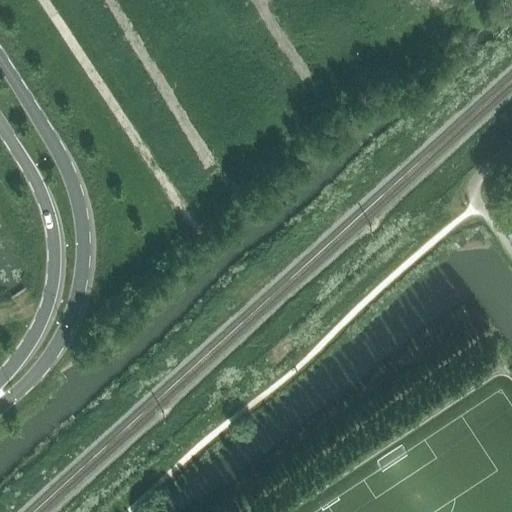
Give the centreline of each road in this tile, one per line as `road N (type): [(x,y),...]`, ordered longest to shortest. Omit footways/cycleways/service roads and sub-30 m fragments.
road 1 (tertiary): [(0,405),(63,336),(84,240),(63,160),(0,61)]
road 2 (tertiary): [(0,124),(40,190),(56,262),(45,320),(0,382)]
road 3 (track): [(43,0),(191,224)]
